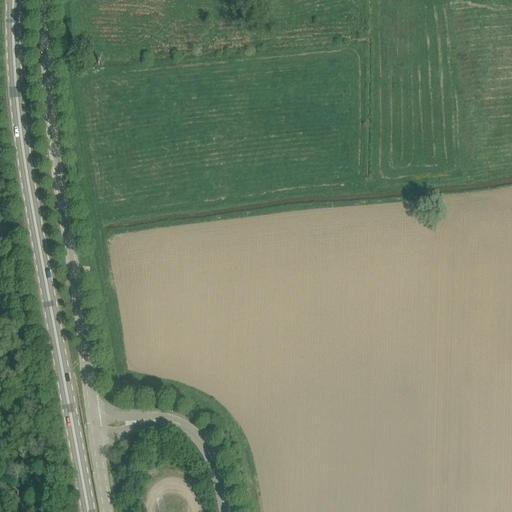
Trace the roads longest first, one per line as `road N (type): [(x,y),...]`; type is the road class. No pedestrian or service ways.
road 1 (primary): [(88,511),(23,140),(13,0)]
road 2 (unclassified): [(97,427),(61,205),(44,0)]
road 3 (unclassified): [(225,511),(203,446),(185,429),(164,422),(97,427)]
